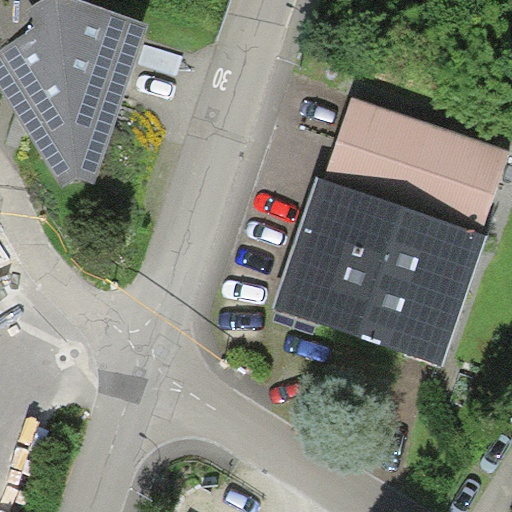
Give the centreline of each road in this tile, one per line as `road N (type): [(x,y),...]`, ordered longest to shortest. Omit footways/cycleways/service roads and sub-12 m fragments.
road 1 (residential): [(264,0),(137,355)]
road 2 (residential): [(377,511),(137,355)]
road 3 (residential): [(0,179),(73,287),(137,355)]
road 4 (residential): [(137,355),(97,511)]
